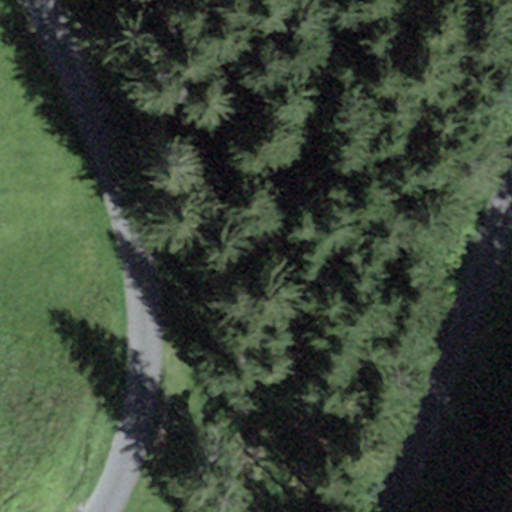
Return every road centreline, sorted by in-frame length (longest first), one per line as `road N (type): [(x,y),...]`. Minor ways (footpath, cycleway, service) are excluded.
road 1 (unclassified): [(102,511),(144,433),(153,372),(143,264),(51,0)]
road 2 (unclassified): [(511,197),(395,511)]
